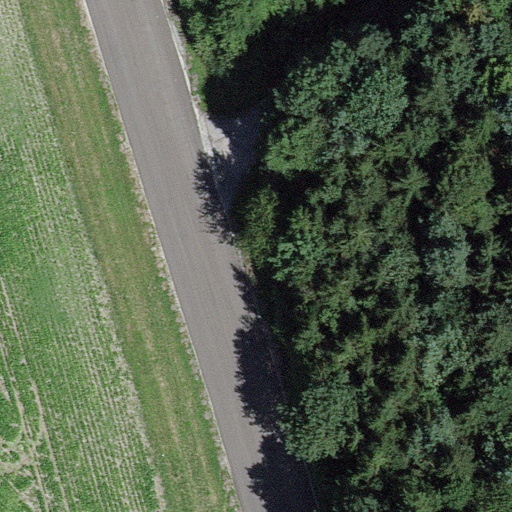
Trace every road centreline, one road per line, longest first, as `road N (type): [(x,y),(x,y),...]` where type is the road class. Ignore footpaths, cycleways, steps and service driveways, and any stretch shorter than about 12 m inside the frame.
road 1 (tertiary): [(280,511),(115,0)]
road 2 (track): [(179,190),(373,0)]
